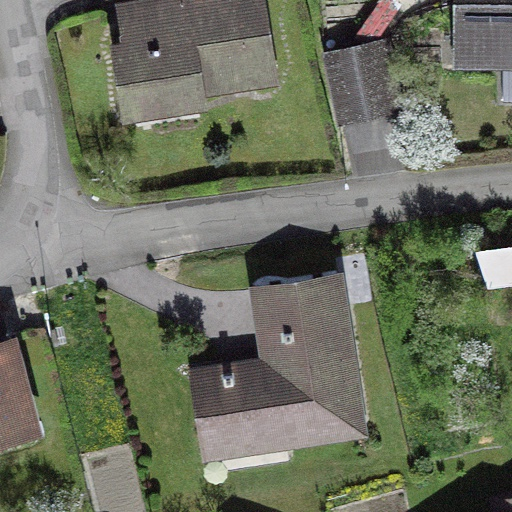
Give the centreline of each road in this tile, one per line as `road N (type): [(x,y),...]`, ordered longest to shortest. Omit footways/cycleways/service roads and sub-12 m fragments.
road 1 (residential): [(43,259),(511,199)]
road 2 (residential): [(43,259),(0,21)]
